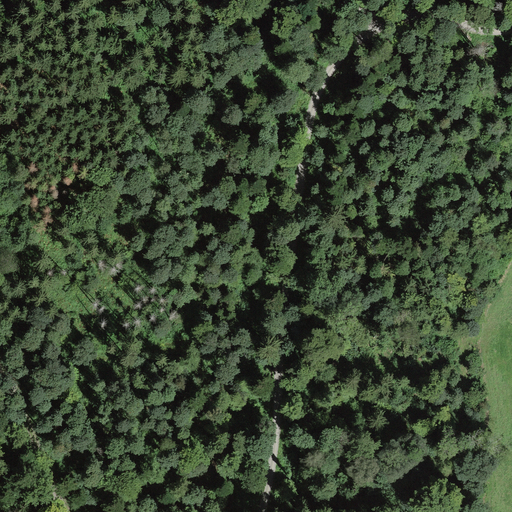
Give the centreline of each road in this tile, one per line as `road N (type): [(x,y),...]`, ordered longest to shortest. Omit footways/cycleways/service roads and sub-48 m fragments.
road 1 (track): [(382,26),(320,79),(308,122),(262,511)]
road 2 (track): [(63,511),(0,358)]
road 3 (track): [(511,28),(422,16),(382,26)]
